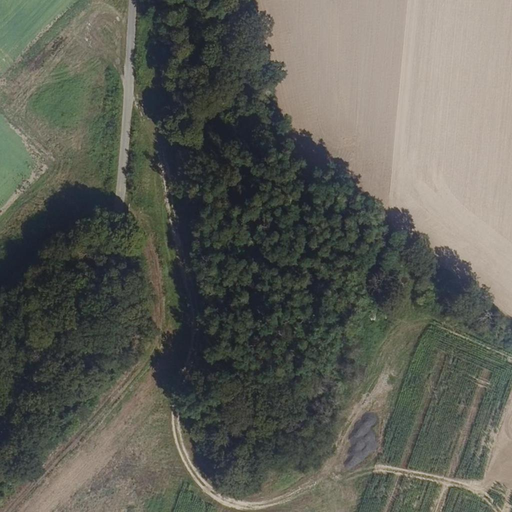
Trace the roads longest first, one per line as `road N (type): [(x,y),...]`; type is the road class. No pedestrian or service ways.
road 1 (track): [(131,17),(146,24),(159,47),(164,185),(187,284),(191,339),(172,399),(182,457),(216,498),(256,504),(284,494)]
road 2 (unclassified): [(0,433),(101,283),(121,184),(132,0)]
